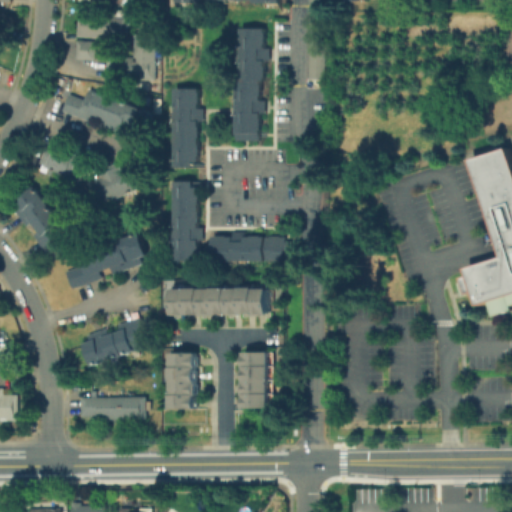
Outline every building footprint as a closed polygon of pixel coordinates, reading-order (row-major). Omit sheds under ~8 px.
[(130,0),(123,11),(107,0),(130,0)] [(311,16),(311,0),(327,0),(327,16),(311,16)] [(77,13),(127,15),(127,38),(76,36),(77,13)] [(310,81),(310,24),(327,24),(327,81),(310,81)] [(268,29),(268,114),(264,114),(264,141),(234,141),(234,103),(239,103),(239,29),(268,29)] [(75,39),(95,40),(94,60),(74,58),(75,39)] [(179,89),(207,91),(201,171),(173,169),(179,89)] [(88,101),(92,91),(153,115),(142,143),(107,130),(110,123),(99,118),(96,125),(64,113),(70,94),(88,101)] [(39,165),(50,170),(51,168),(70,177),(80,157),(50,143),(39,165)] [(511,149),(511,314),(497,319),(492,303),(481,307),(478,296),(472,298),(466,279),(473,277),(471,270),(506,259),(475,162),(511,149)] [(130,191),(120,168),(96,178),(106,201),(130,191)] [(176,262),(176,183),(196,183),(196,190),(203,190),(202,263),(176,262)] [(15,212),(22,206),(19,203),(37,189),(64,223),(66,221),(72,229),(58,241),(61,246),(52,254),(35,234),(38,231),(33,224),(28,228),(15,212)] [(145,235),(152,256),(147,259),(149,265),(117,276),(114,269),(106,272),(108,279),(73,291),(67,273),(84,267),(80,256),(145,235)] [(215,237),(295,235),(296,264),(216,266),(215,237)] [(274,287),(274,318),(175,318),(175,287),(274,287)] [(84,341),(107,330),(110,336),(119,331),(118,327),(144,316),(154,340),(144,344),(146,349),(118,361),(117,357),(95,366),(84,341)] [(275,380),(275,395),(277,395),(277,409),(249,409),(249,352),(277,352),(277,380),(275,380)] [(202,412),(172,412),(172,354),(202,354),(202,369),(200,369),(200,384),(202,384),(202,412)] [(0,392),(7,392),(7,398),(23,398),(23,421),(0,421),(0,392)] [(150,398),(150,420),(101,420),(101,417),(84,417),(84,400),(101,401),(101,397),(150,398)] [(106,511),(107,503),(70,503),(70,511),(106,511)]
